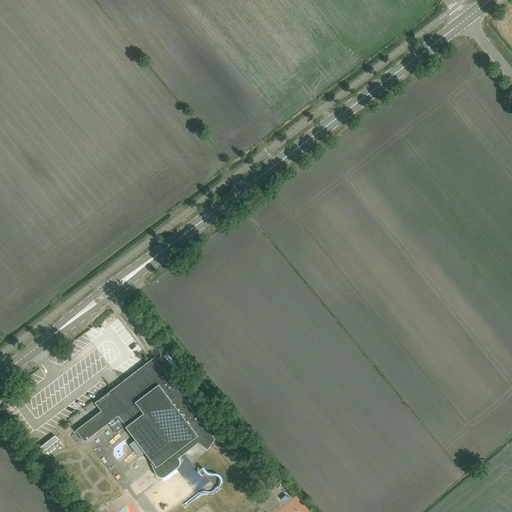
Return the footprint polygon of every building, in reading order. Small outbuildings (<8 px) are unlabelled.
[(156,339),(152,333),(148,337),(152,342),(156,339)] [(212,435),(155,360),(97,404),(101,410),(110,421),(118,432),(125,426),(135,440),(145,452),(147,455),(155,473),(155,475),(157,476),(158,477),(160,477),(162,477),(164,477),(165,476),(177,468),(178,466),(179,465),(179,463),(179,461),(179,459),(178,458),(180,456),(178,450),(193,438),(207,449),(213,442),(209,439),(212,435)] [(84,441),(110,421),(101,410),(75,430),(84,441)] [(139,457),(145,452),(135,440),(132,442),(131,448),(139,457)] [(108,511),(135,511),(122,498),(108,511)]
